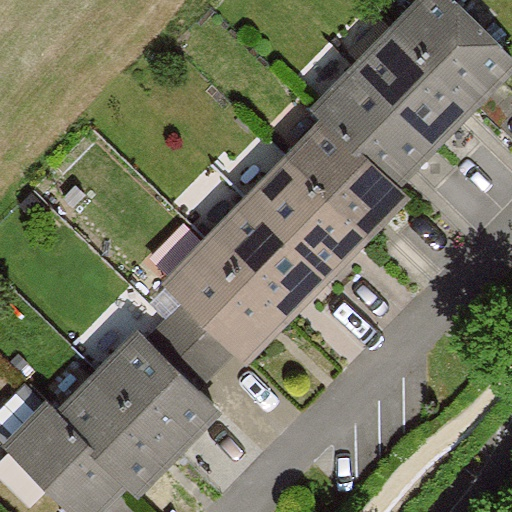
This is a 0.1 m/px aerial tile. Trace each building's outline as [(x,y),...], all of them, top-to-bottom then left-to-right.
[(511,61),(448,0),(425,0),(396,30),(477,110),(511,74),(511,61)] [(438,150),(477,110),(396,30),(357,70),(438,150)] [(398,191),(438,150),(357,70),(316,112),(328,123),(398,191)] [(407,200),(398,191),(328,123),(288,165),(367,241),(407,200)] [(327,282),(367,241),(288,165),(248,205),(327,282)] [(287,323),(327,282),(248,205),(208,246),(287,323)] [(246,366),(287,323),(208,246),(169,287),(191,308),(173,326),(223,376),(239,359),(246,366)] [(202,398),(223,376),(173,326),(151,349),(140,338),(101,378),(179,456),(219,415),(202,398)] [(139,497),(179,456),(101,378),(61,419),(130,489),(139,497)] [(68,511),(107,511),(130,489),(61,419),(48,407),(6,450),(68,511)]
